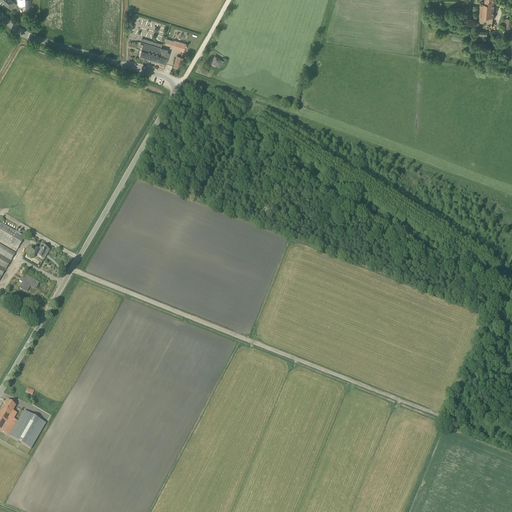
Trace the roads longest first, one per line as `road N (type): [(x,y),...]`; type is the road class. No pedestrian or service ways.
road 1 (unclassified): [(0,392),(178,84),(23,33),(0,15)]
road 2 (track): [(174,92),(511,305)]
road 3 (track): [(71,269),(441,417)]
